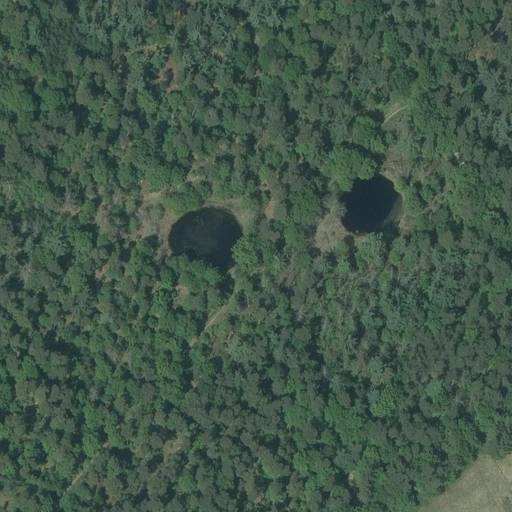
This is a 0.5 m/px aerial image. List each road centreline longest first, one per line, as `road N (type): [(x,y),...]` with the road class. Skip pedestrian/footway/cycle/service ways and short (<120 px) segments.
road 1 (track): [(412,82),(199,336)]
road 2 (track): [(511,247),(359,0)]
road 3 (track): [(0,157),(199,336)]
road 4 (track): [(165,379),(236,400),(305,437),(355,511)]
road 5 (track): [(165,379),(53,511)]
